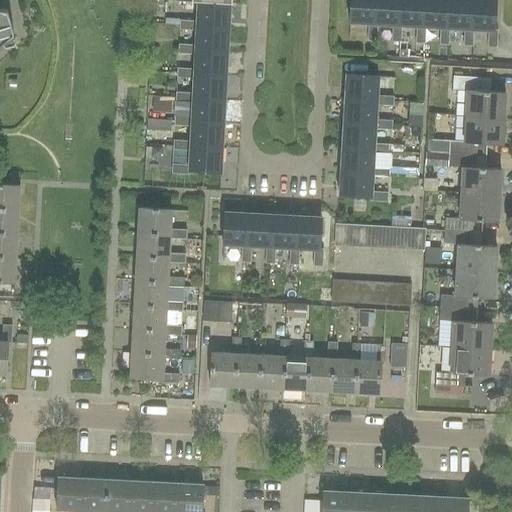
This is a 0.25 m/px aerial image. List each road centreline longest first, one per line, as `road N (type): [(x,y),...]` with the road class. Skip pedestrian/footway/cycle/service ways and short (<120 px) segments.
road 1 (residential): [(232,426),(20,413)]
road 2 (residential): [(511,439),(301,431)]
